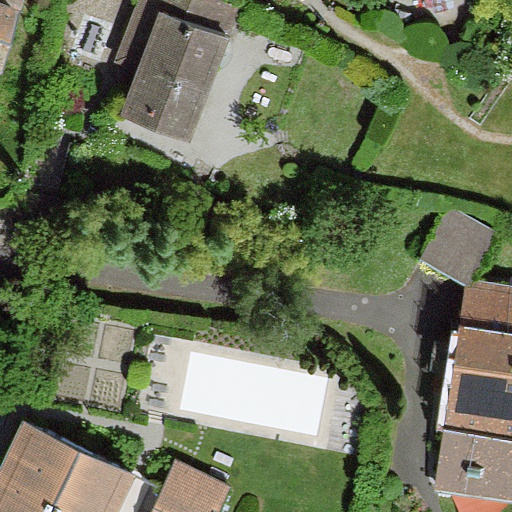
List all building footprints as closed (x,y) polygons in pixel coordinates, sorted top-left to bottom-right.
[(0,0),(0,66),(4,68),(24,0),(0,0)] [(60,0),(41,0),(40,9),(58,13),(60,0)] [(237,14),(201,0),(147,0),(124,60),(151,70),(133,116),(189,138),(237,14)] [(448,269),(473,282),(497,230),(449,205),(421,255),(448,269)] [(511,288),(473,282),(469,310),(511,315),(511,288)] [(511,488),(511,315),(469,310),(443,478),(511,488)] [(0,511),(95,511),(121,460),(31,417),(0,483),(0,511)] [(216,511),(230,483),(175,457),(148,511),(216,511)]
